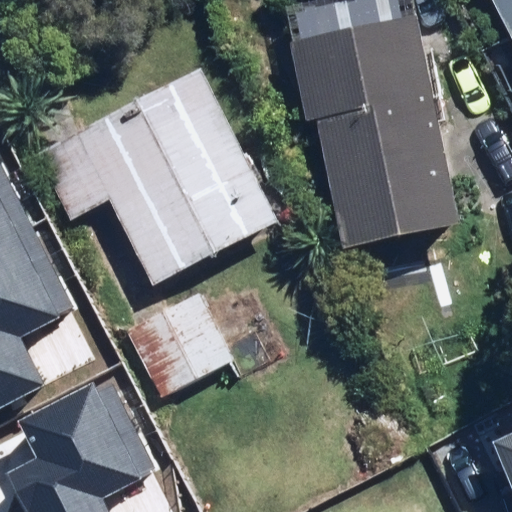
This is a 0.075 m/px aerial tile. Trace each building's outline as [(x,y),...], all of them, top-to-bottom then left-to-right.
[(465,222),(416,0),(413,0),(302,25),(350,247),(465,222)] [(511,0),(488,0),(511,45),(511,0)] [(280,227),(202,71),(35,156),(70,226),(119,201),(162,286),(280,227)] [(0,443),(44,422),(21,376),(65,355),(58,340),(77,331),(0,172),(0,443)] [(242,367),(204,293),(116,339),(155,412),(242,367)] [(153,511),(153,509),(166,503),(124,407),(21,452),(40,495),(9,508),(11,511),(153,511)] [(511,452),(493,460),(511,507),(511,452)]
